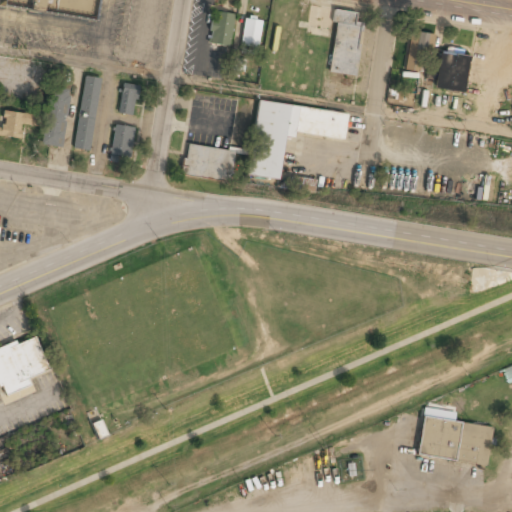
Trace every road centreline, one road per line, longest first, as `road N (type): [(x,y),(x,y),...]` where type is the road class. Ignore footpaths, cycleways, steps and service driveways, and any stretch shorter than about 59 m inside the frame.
road 1 (tertiary): [(511,251),(206,209)]
road 2 (tertiary): [(206,209),(0,288)]
road 3 (tertiary): [(0,173),(206,209)]
road 4 (residential): [(188,0),(154,199)]
road 5 (residential): [(398,0),(370,164)]
